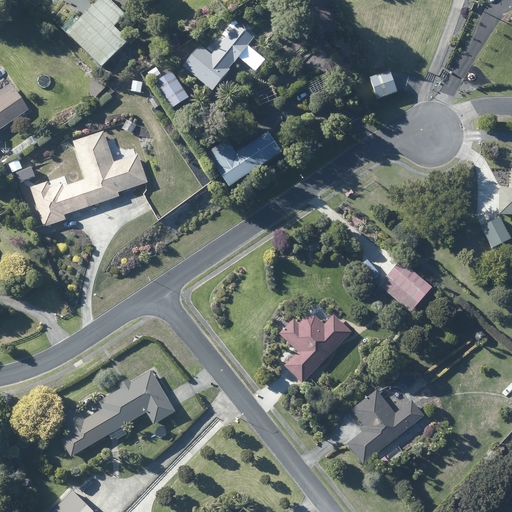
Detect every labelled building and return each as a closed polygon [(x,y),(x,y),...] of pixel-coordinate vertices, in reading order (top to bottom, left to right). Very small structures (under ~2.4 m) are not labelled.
[(109,0),(102,0),(67,35),(103,70),(130,43),(115,29),(127,17),(109,0)] [(257,56),(251,51),(248,49),(255,41),(238,27),(220,49),(211,41),(208,44),(204,50),(201,48),(199,50),(184,69),(214,93),(231,72),(230,71),(236,63),(237,64),(240,60),(248,66),(257,56)] [(322,63),(314,54),(303,64),(311,73),(322,63)] [(150,84),(154,81),(157,79),(151,71),(144,75),(150,84)] [(398,93),(390,72),(390,71),(370,79),(379,101),(398,94),(398,93)] [(156,85),(172,111),(189,100),(173,74),(156,84),(156,85)] [(337,91),(329,75),(306,85),(314,102),(337,91)] [(105,91),(95,82),(87,91),(97,100),(105,91)] [(141,94),(143,84),(133,83),(131,92),(141,94)] [(277,101),(276,97),(271,85),(267,87),(255,92),(261,108),(268,105),(273,103),(277,101)] [(0,130),(6,126),(27,112),(9,86),(7,88),(0,92),(0,130)] [(151,102),(156,111),(162,107),(157,98),(151,102)] [(123,130),(133,135),(137,126),(127,121),(123,130)] [(114,164),(107,142),(104,133),(101,134),(74,143),(87,182),(81,184),(89,209),(120,199),(118,194),(123,193),(132,190),(149,185),(139,155),(137,156),(114,164)] [(244,156),(238,145),(235,140),(221,147),(230,163),(244,156)] [(19,160),(9,165),(13,174),(23,170),(19,160)] [(511,168),(511,169),(511,188),(501,188),(500,214),(511,214),(511,168)] [(5,170),(0,173),(0,183),(9,176),(5,170)] [(89,209),(81,184),(65,189),(64,186),(50,190),(48,183),(44,185),(31,189),(44,229),(64,223),(66,222),(65,217),(89,209)] [(510,239),(499,218),(482,227),(493,248),(510,239)] [(393,296),(398,300),(410,311),(432,287),(401,260),(400,261),(380,284),(393,296)] [(309,376),(352,332),(334,314),(324,324),(315,315),(306,315),(303,319),(299,323),(294,319),(280,333),(292,345),(295,348),(298,351),(285,365),(303,383),(309,376)] [(476,338),(479,342),(484,341),(486,336),(483,332),(477,333),(476,338)] [(173,407),(151,371),(132,382),(131,380),(129,378),(125,380),(123,382),(119,384),(122,388),(99,402),(100,404),(103,409),(95,413),(92,415),(92,416),(82,422),(73,408),(58,417),(68,434),(56,441),(68,460),(114,432),(113,432),(120,428),(132,421),(147,412),(154,424),(176,412),(173,407)] [(374,456),(425,415),(412,400),(396,413),(376,390),(352,410),(353,411),(361,422),(364,425),(360,428),(363,431),(347,443),(348,445),(363,464),(374,456)] [(390,465),(390,463),(385,457),(378,462),(384,469),(390,465)] [(94,511),(74,491),(52,511),(94,511)]
